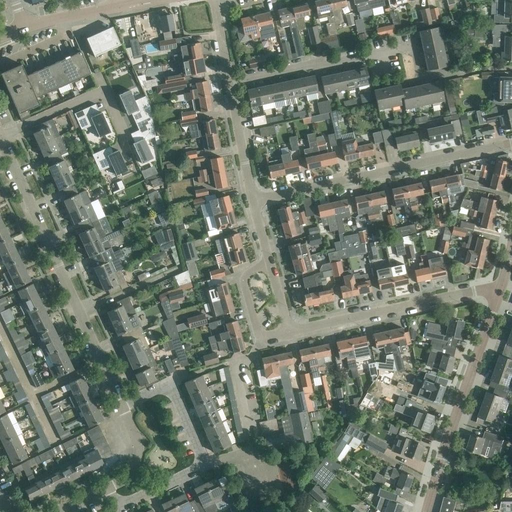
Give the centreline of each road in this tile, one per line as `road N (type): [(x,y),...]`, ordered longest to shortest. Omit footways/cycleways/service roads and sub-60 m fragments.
road 1 (residential): [(121,406),(0,135)]
road 2 (residential): [(252,201),(511,143)]
road 3 (residential): [(108,487),(120,507),(206,466),(169,385),(121,406)]
road 4 (unclassified): [(427,511),(499,293)]
road 5 (residential): [(289,333),(480,289),(499,293)]
road 6 (residential): [(229,81),(409,46)]
road 7 (residential): [(0,135),(102,90),(123,139)]
road 8 (residential): [(24,27),(152,0)]
road 9 (residential): [(252,201),(229,81)]
